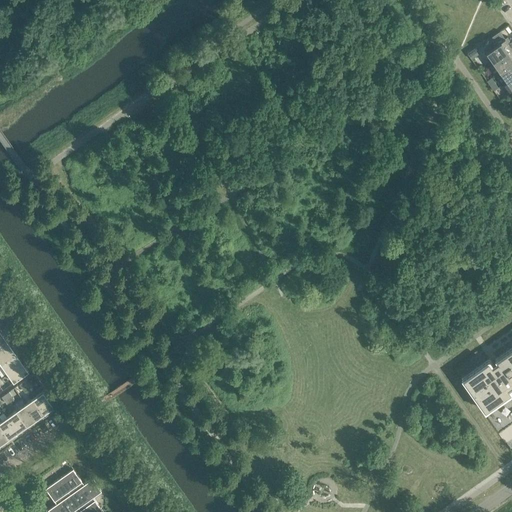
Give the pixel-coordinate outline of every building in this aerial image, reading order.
[(485,52),(487,55),(488,55),(492,62),(511,49),(506,43),(509,41),(507,37),(503,40),(502,40),(485,52)] [(511,48),(511,49),(492,62),(494,65),(499,72),(511,63),(511,48)] [(511,63),(499,72),(501,75),(506,82),(511,77),(511,63)] [(0,351),(10,344),(4,335),(0,337),(0,351)] [(16,353),(10,344),(0,351),(0,362),(1,364),(16,353)] [(488,360),(462,378),(474,394),(474,395),(485,410),(511,392),(509,388),(511,385),(511,346),(496,358),(496,360),(492,363),(490,360),(489,360),(489,359),(488,359),(488,360)] [(20,358),(16,353),(1,364),(7,373),(25,360),(22,357),(20,358)] [(27,364),(25,360),(7,373),(14,382),(29,371),(25,365),(27,364)] [(31,386),(26,379),(23,382),(28,389),(31,386)] [(28,389),(23,382),(19,384),(24,391),(28,389)] [(43,391),(34,397),(46,415),(50,412),(48,410),(54,406),(44,393),(43,391)] [(14,399),(9,392),(5,394),(10,401),(14,399)] [(10,401),(5,394),(1,397),(7,404),(10,401)] [(46,415),(34,397),(25,404),(36,419),(41,416),(43,417),(46,415)] [(36,419),(25,404),(16,410),(27,425),(36,419)] [(27,425),(16,410),(7,416),(18,432),(27,425)] [(18,432),(7,416),(0,421),(0,424),(9,438),(18,432)] [(9,438),(0,424),(0,443),(1,444),(9,438)] [(73,469),(45,488),(54,501),(57,499),(59,502),(48,510),(49,511),(103,511),(95,500),(92,502),(90,499),(101,491),(92,478),(81,486),(79,483),(82,482),(73,469)]
